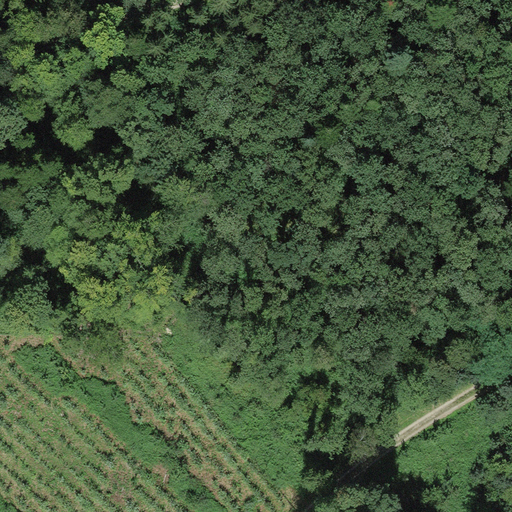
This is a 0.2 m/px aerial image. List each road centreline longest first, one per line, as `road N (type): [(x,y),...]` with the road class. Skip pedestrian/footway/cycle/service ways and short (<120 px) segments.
road 1 (track): [(308,511),(352,467),(511,358)]
road 2 (track): [(172,0),(0,57)]
